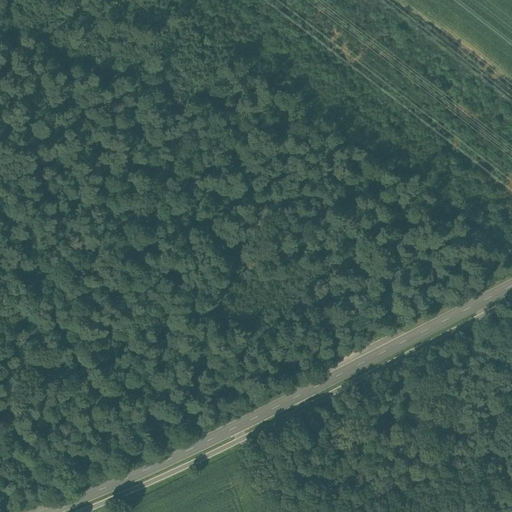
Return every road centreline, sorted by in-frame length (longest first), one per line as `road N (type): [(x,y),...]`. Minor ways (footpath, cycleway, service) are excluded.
road 1 (secondary): [(45,511),(317,387),(511,285)]
road 2 (track): [(247,65),(214,103),(0,433)]
